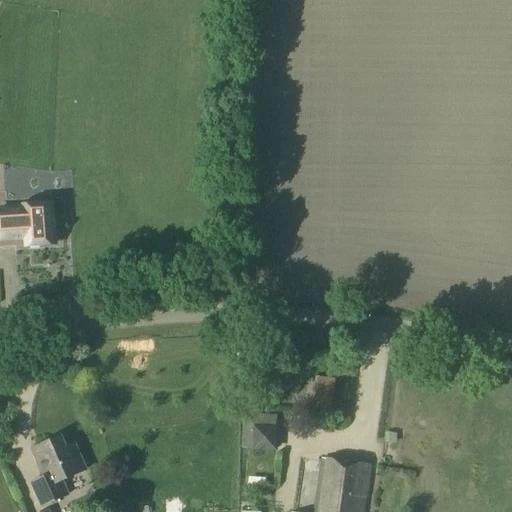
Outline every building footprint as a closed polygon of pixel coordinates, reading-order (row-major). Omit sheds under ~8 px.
[(0,239),(25,238),(26,246),(54,244),(52,219),(61,218),(64,215),(63,203),(62,201),(60,200),(50,200),(50,204),(23,206),(23,208),(0,209),(0,239)] [(305,409),(332,412),(335,381),(308,378),(305,409)] [(242,450),(275,451),(276,417),(243,416),(242,450)] [(32,450),(44,478),(48,488),(61,482),(85,471),(74,445),(65,449),(60,438),(32,450)] [(363,511),(369,466),(321,460),(314,511),(363,511)] [(48,488),(44,478),(31,484),(42,508),(67,497),(61,482),(48,488)]
